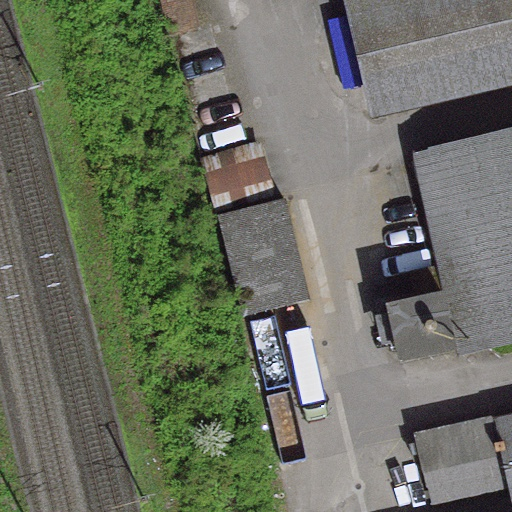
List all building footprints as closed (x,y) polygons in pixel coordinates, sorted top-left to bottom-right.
[(189,29),(182,0),(168,0),(158,2),(165,34),(189,29)] [(511,80),(511,0),(355,0),(353,1),(379,111),(511,80)] [(449,351),(451,350),(511,336),(511,140),(410,162),(439,295),(384,308),(396,361),(449,351)] [(200,162),(213,212),(268,197),(255,148),(200,162)] [(280,202),(215,218),(240,318),(305,302),(280,202)] [(511,416),(415,438),(422,469),(500,451),(511,503),(511,416)]
